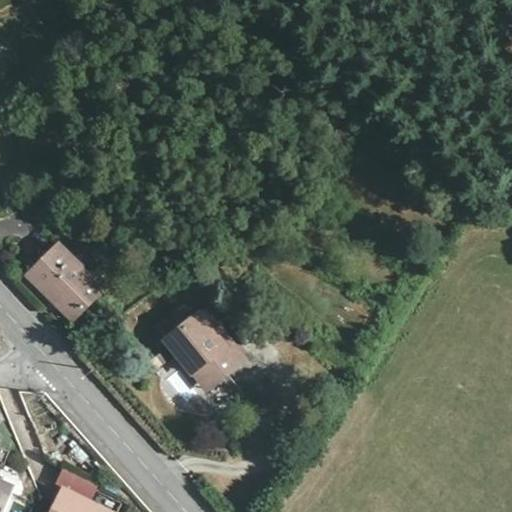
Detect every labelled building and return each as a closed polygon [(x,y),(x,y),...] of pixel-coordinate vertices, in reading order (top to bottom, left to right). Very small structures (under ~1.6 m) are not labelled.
[(62,243),(36,270),(66,299),(62,303),(77,319),(107,288),(62,243)] [(235,352),(203,314),(199,316),(189,304),(159,328),(201,380),(235,352)] [(210,308),(203,314),(235,352),(201,380),(209,390),(249,357),(210,308)] [(0,511),(6,511),(18,487),(0,478),(0,511)] [(115,511),(68,488),(56,511),(115,511)]
